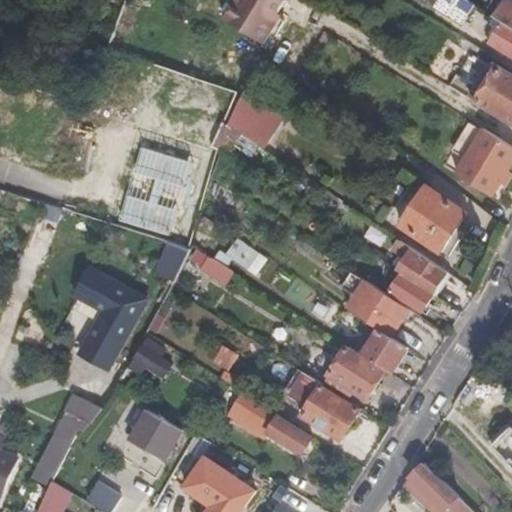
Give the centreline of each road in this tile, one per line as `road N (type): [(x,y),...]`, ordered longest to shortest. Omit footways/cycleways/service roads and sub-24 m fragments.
road 1 (residential): [(511,266),(361,511)]
road 2 (unknown): [(511,137),(313,16)]
